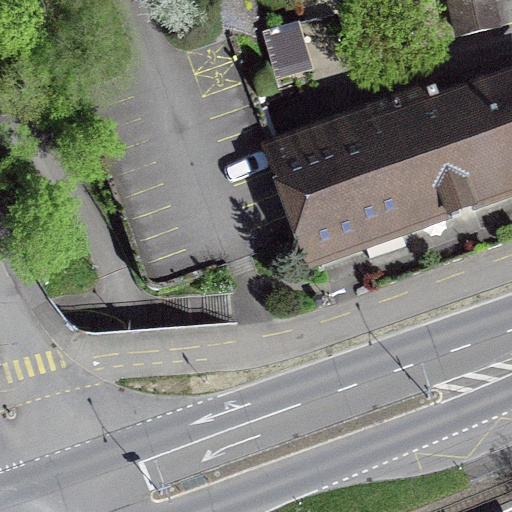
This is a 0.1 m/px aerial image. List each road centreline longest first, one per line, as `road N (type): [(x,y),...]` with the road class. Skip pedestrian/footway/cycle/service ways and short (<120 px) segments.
road 1 (primary): [(93,511),(511,356)]
road 2 (residential): [(49,511),(0,378)]
